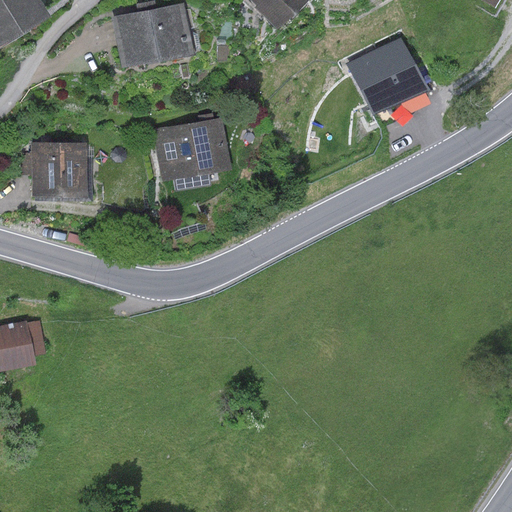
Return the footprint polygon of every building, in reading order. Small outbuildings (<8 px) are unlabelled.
[(36,0),(0,0),(0,41),(46,15),(36,0)] [(135,10),(107,16),(116,67),(189,54),(180,3),(154,7),(152,0),(149,0),(133,3),(135,10)] [(248,0),(254,6),(252,8),(270,27),(299,0),(248,0)] [(399,37),(343,64),(367,115),(423,89),(399,37)] [(248,73),(227,80),(231,94),(252,86),(248,73)] [(197,121),(150,129),(159,181),(171,179),(173,190),(208,184),(206,172),(228,169),(219,117),(212,118),(212,112),(196,115),(197,121)] [(82,142),(26,141),(25,195),(30,195),(30,201),(89,201),(90,156),(82,156),(82,142)] [(23,321),(0,324),(0,370),(32,365),(30,355),(44,353),(38,321),(24,323),(23,321)]
